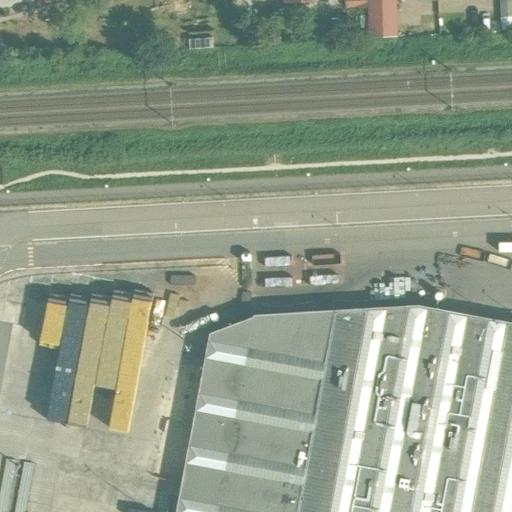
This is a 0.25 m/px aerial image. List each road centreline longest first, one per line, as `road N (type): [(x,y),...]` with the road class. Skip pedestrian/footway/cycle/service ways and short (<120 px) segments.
road 1 (unknown): [(0,442),(158,464)]
road 2 (unknown): [(186,308),(158,464)]
